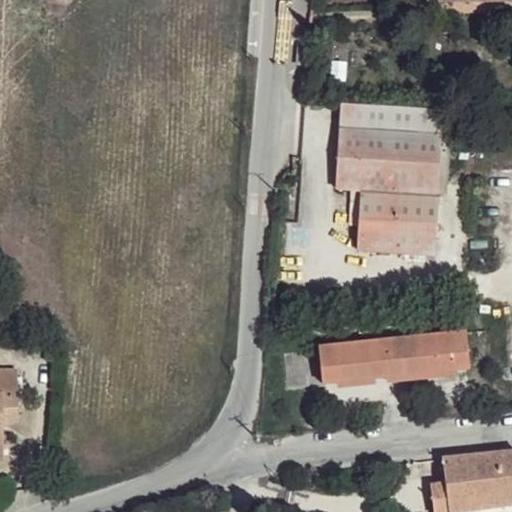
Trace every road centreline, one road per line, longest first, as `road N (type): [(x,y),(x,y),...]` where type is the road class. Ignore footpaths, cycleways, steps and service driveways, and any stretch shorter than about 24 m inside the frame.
road 1 (tertiary): [(281,0),(247,391),(233,428),(203,462)]
road 2 (unclassified): [(511,430),(203,462)]
road 3 (tertiary): [(203,462),(56,511)]
